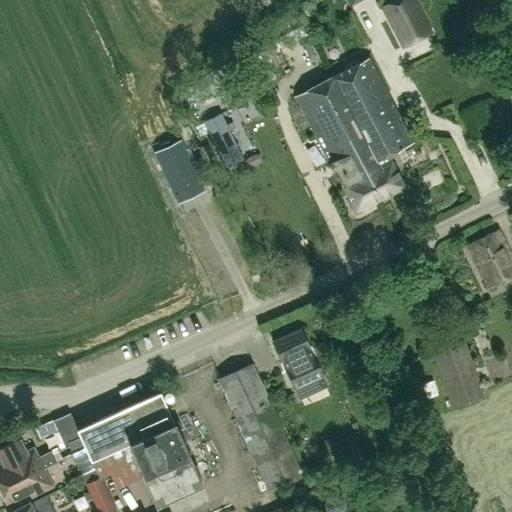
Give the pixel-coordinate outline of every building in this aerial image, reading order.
[(416,0),(391,0),(379,7),(401,49),(433,33),(416,0)] [(371,188),(377,199),(403,186),(387,155),(412,142),(368,57),(328,78),(372,162),(371,163),(374,169),(366,173),(373,186),(371,188)] [(295,95),(321,146),(344,191),(355,210),(377,199),(371,188),(373,186),(366,173),(374,169),(371,163),(372,162),(328,78),(295,95)] [(242,160),(221,116),(204,124),(224,168),(242,160)] [(177,203),(203,191),(179,140),(154,152),(177,203)] [(511,259),(497,229),(466,245),(488,288),(511,275),(511,259)] [(312,355),(310,349),(300,328),(272,341),(281,362),(284,369),(293,389),(294,389),(299,400),(327,387),(322,377),(323,376),(313,354),(312,355)] [(463,340),(442,347),(431,350),(451,407),(483,396),(463,340)] [(217,379),(267,490),(301,475),(251,364),(217,379)] [(172,421),(159,391),(76,429),(84,446),(89,458),(90,460),(90,459),(93,466),(94,468),(98,477),(99,476),(106,474),(109,474),(115,488),(142,476),(155,506),(201,485),(187,455),(188,454),(173,420),(172,421)] [(84,446),(76,429),(69,413),(52,420),(64,448),(69,446),(72,452),(84,446)] [(84,446),(72,452),(77,463),(89,458),(84,446)] [(37,457),(32,448),(0,464),(0,487),(42,467),(42,468),(55,462),(50,451),(37,457)] [(51,486),(42,468),(42,467),(0,487),(0,491),(8,507),(51,486)] [(98,477),(94,468),(84,473),(88,482),(88,481),(102,511),(111,511),(115,511),(99,476),(98,477)] [(256,479),(243,483),(252,511),(265,507),(256,479)] [(30,503),(29,501),(6,511),(53,511),(45,495),(30,503)] [(292,511),(288,502),(268,511),(292,511)]
